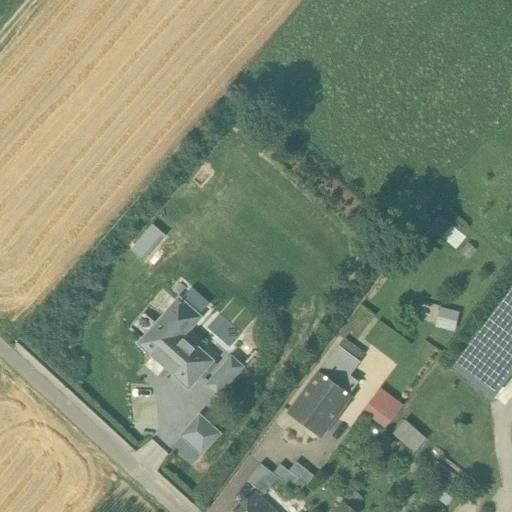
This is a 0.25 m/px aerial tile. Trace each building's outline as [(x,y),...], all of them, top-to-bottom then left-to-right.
[(428,226),(440,235),(449,224),(438,214),(428,226)] [(511,371),(511,291),(455,367),(493,397),(511,371)] [(213,361),(184,335),(200,317),(179,298),(140,343),(174,373),(173,374),(189,388),(213,361)] [(438,305),(433,324),(454,329),(459,310),(438,305)] [(358,362),(339,348),(329,361),(348,376),(358,362)] [(218,396),(244,367),(231,356),(206,385),(218,396)] [(348,376),(329,361),(319,374),(347,395),(356,383),(355,382),(348,376)] [(319,374),(292,411),(291,411),(290,413),(320,435),(321,433),(347,398),(348,396),(347,395),(319,374)] [(386,426),(403,402),(378,385),(362,409),(386,426)] [(182,435),(202,453),(219,433),(200,416),(182,435)] [(414,451),(426,437),(403,418),(391,432),(414,451)] [(315,476),(296,461),(289,471),(299,479),(307,486),(315,476)] [(273,473),(260,463),(247,480),(264,494),(278,477),(273,473)] [(289,471),(280,464),(273,473),(278,477),(291,488),(299,479),(289,471)] [(275,511),(255,492),(236,511),(275,511)] [(355,511),(345,503),(336,511),(355,511)]
